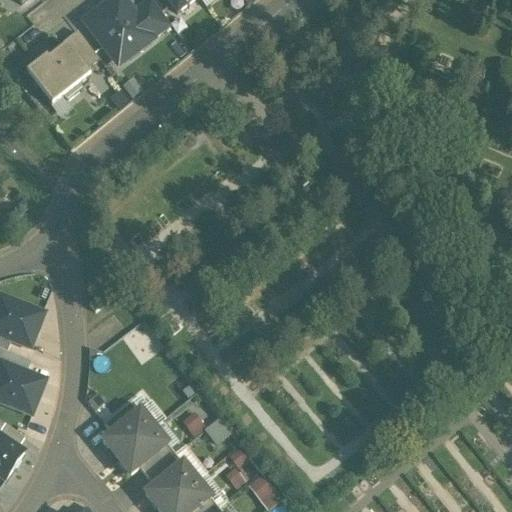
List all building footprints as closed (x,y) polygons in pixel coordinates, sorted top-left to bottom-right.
[(31,0),(13,0),(20,8),(31,0)] [(118,70),(153,44),(132,16),(119,0),(84,27),(118,70)] [(161,18),(170,10),(162,0),(147,0),(150,3),(161,18)] [(177,19),(197,2),(195,0),(162,0),(170,10),(177,19)] [(150,3),(132,16),(153,44),(171,30),(161,18),(150,3)] [(77,37),(64,47),(86,75),(99,66),(77,37)] [(64,47),(24,77),(51,112),(64,102),(67,106),(83,94),(80,89),(90,81),(86,75),(64,47)] [(101,299),(89,308),(95,316),(107,307),(101,299)] [(44,317),(0,300),(0,341),(11,346),(28,352),(36,332),(38,333),(44,317)] [(147,326),(125,338),(141,365),(162,353),(147,326)] [(0,353),(7,356),(11,346),(0,341),(0,353)] [(7,356),(0,353),(0,366),(26,377),(31,366),(7,356)] [(26,377),(0,366),(0,407),(31,420),(38,404),(35,403),(43,383),(26,377)] [(151,404),(143,411),(158,427),(166,421),(151,404)] [(132,406),(104,429),(111,438),(139,416),(132,406)] [(111,438),(102,446),(116,463),(153,433),(139,416),(111,438)] [(0,440),(18,452),(24,443),(0,427),(0,440)] [(153,433),(116,463),(129,480),(139,473),(167,450),(153,433)] [(18,452),(0,440),(0,482),(5,485),(24,457),(18,452)] [(167,450),(139,473),(146,482),(174,459),(167,450)] [(182,469),(174,459),(146,482),(154,491),(182,469)] [(154,491),(145,499),(155,511),(163,511),(196,486),(182,469),(154,491)] [(196,486),(163,511),(198,511),(209,503),(196,486)] [(216,511),(209,503),(198,511),(216,511)]
